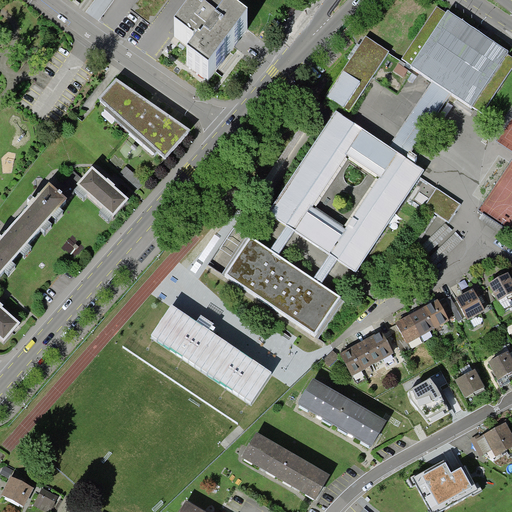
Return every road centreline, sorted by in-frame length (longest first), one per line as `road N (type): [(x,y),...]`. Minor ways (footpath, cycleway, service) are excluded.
road 1 (tertiary): [(0,384),(232,128)]
road 2 (residential): [(51,0),(232,128)]
road 3 (residential): [(511,398),(365,480),(334,511)]
road 4 (residential): [(511,256),(501,249),(347,332)]
road 5 (tertiary): [(232,128),(342,0)]
